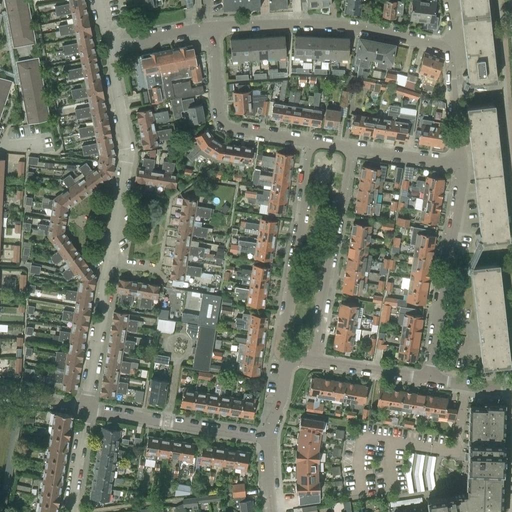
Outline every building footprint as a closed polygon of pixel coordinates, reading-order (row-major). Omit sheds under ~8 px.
[(10,26),(13,44),(33,40),(31,29),(32,29),(31,26),(31,27),(30,22),(30,19),(29,20),(28,15),(29,15),(29,12),(28,12),(27,8),(28,8),(27,5),(26,1),(26,0),(4,0),(6,5),(7,9),(6,9),(9,26),(10,26)] [(68,0),(69,3),(54,6),(55,11),(70,8),(70,9),(85,6),(83,0),(68,0)] [(161,0),(135,0),(136,4),(139,4),(139,9),(162,4),(161,0)] [(192,0),(183,0),(185,8),(192,8),(192,0)] [(221,0),(222,10),(223,10),(223,8),(245,7),(245,9),(248,9),(251,9),(251,7),(259,7),(259,8),(258,0),(221,0)] [(267,0),(268,8),(287,7),(286,0),(267,0)] [(344,0),(343,12),(352,13),(353,0),(344,0)] [(353,0),(352,13),(360,14),(361,3),(367,3),(367,0),(353,0)] [(404,6),(398,6),(399,1),(387,0),(384,0),(382,17),(394,18),(395,15),(402,16),(403,14),(405,15),(406,8),(404,8),(404,6)] [(421,22),(424,1),(415,0),(412,0),(410,20),(421,22)] [(424,0),(424,1),(421,22),(433,23),(435,0),(424,0)] [(468,82),(470,83),(470,84),(495,82),(485,0),(460,0),(469,75),(470,78),(467,78),(467,75),(462,75),(462,76),(465,75),(465,78),(461,85),(465,87),(468,82)] [(70,8),(55,11),(56,16),(71,13),(72,18),(87,15),(85,6),(70,9),(70,8)] [(72,18),(73,23),(58,26),(58,27),(59,31),(74,28),(89,25),(87,15),(72,18)] [(143,17),(133,23),(137,28),(146,22),(143,17)] [(59,31),(41,35),(42,42),(60,38),(60,36),(75,33),(76,38),(91,35),(89,25),(74,28),(59,31)] [(76,38),(77,43),(62,46),(62,51),(78,48),(93,45),(91,35),(76,38)] [(277,60),(275,36),(266,37),(267,58),(273,57),(273,61),(277,60)] [(280,60),(280,57),(286,57),(284,36),(275,36),(277,60),(280,60)] [(302,60),(304,36),(294,36),(293,57),(300,57),(299,60),(302,60)] [(304,36),(302,60),(306,60),(306,57),(312,57),(313,36),(304,36)] [(322,37),(313,36),(312,57),(317,58),(317,61),(321,61),(322,37)] [(257,37),(248,38),(249,59),(255,59),(256,62),(259,61),(257,37)] [(267,58),(266,37),(257,37),(259,61),(262,61),(262,58),(267,58)] [(330,37),(322,37),(321,61),(324,61),(324,58),(330,58),(330,37)] [(339,38),(330,37),(330,58),(336,58),(335,62),(338,62),(339,38)] [(248,38),(239,39),(241,63),(244,63),(244,59),(249,59),(248,38)] [(349,38),(339,38),(338,62),(342,62),(342,59),(348,59),(349,38)] [(241,63),(239,39),(230,39),(231,60),(237,60),(238,63),(241,63)] [(362,67),(368,40),(359,39),(355,56),(360,57),(358,67),(362,67)] [(368,40),(362,67),(367,68),(369,59),(373,59),(377,42),(368,40)] [(386,44),(377,42),(373,59),(377,60),(376,67),(381,68),(386,44)] [(394,46),(386,44),(381,68),(385,69),(387,62),(391,63),(394,46)] [(78,48),(62,51),(63,55),(79,52),(80,58),(95,55),(93,45),(78,48)] [(193,81),(194,81),(201,80),(196,56),(194,56),(192,45),(182,47),(184,58),(185,58),(188,76),(192,75),(193,81)] [(182,47),(172,49),(174,60),(175,60),(177,70),(169,72),(170,80),(188,76),(185,58),(184,58),(182,47)] [(172,49),(156,52),(160,70),(163,86),(166,99),(174,96),(171,84),(170,80),(169,72),(177,70),(175,60),(174,60),(172,49)] [(160,70),(156,52),(141,55),(144,74),(153,72),(156,87),(147,89),(150,103),(165,100),(162,86),(163,86),(160,70)] [(434,83),(436,79),(442,59),(424,53),(418,73),(425,75),(423,81),(426,82),(421,95),(429,98),(434,82),(434,83)] [(81,62),(82,68),(67,71),(67,75),(97,70),(95,59),(81,62)] [(19,75),(39,71),(37,62),(18,66),(19,75)] [(97,70),(67,75),(68,80),(84,77),(85,82),(99,79),(97,70)] [(39,72),(39,71),(19,75),(21,83),(20,83),(23,101),(24,101),(25,104),(24,105),(26,115),(27,115),(28,121),(36,119),(36,123),(48,121),(46,111),(47,111),(46,108),(45,104),(46,104),(45,101),(44,101),(44,97),(44,96),(44,94),(43,94),(42,90),(43,89),(42,87),(41,82),(42,82),(41,79),(40,80),(40,75),(40,72),(39,72)] [(396,75),(386,73),(384,80),(394,83),(396,75)] [(370,79),(352,76),(350,84),(368,87),(369,84),(370,79)] [(0,114),(11,83),(2,80),(3,78),(0,77),(0,114)] [(85,82),(86,87),(70,90),(71,95),(86,92),(101,89),(99,79),(85,82)] [(189,80),(171,84),(174,96),(174,98),(180,97),(203,93),(202,85),(195,86),(191,87),(189,80)] [(282,80),(279,103),(273,102),(271,118),(281,120),(283,103),(285,93),(287,80),(282,80)] [(237,85),(238,92),(233,93),(234,102),(250,101),(262,100),(267,100),(266,95),(250,96),(250,91),(249,92),(249,84),(237,85)] [(86,92),(71,95),(72,100),(87,97),(88,102),(103,99),(101,89),(86,92)] [(343,90),(340,106),(346,107),(349,91),(343,90)] [(418,94),(408,90),(406,96),(416,99),(418,94)] [(283,103),(281,120),(282,121),(286,122),(287,121),(290,121),(293,105),(295,91),(290,91),(288,104),(283,103)] [(293,105),(290,121),(293,122),(294,123),(297,123),(298,123),(299,123),(302,106),(298,106),(300,92),(295,91),(293,105)] [(314,92),(313,96),(309,124),(319,126),(321,109),(317,109),(320,93),(314,92)] [(302,106),(299,123),(300,123),(301,124),(304,124),(305,124),(309,124),(313,96),(308,95),(306,107),(302,106)] [(180,97),(174,98),(170,99),(173,119),(181,117),(180,112),(188,110),(190,123),(204,120),(202,112),(201,112),(200,105),(194,106),(192,98),(181,100),(180,97)] [(105,109),(103,99),(88,102),(89,107),(90,112),(105,109)] [(270,101),(267,100),(262,100),(250,101),(234,102),(235,113),(242,112),(242,114),(254,116),(255,107),(262,106),(261,114),(267,115),(270,101)] [(480,241),(483,242),(483,243),(507,240),(492,105),(467,108),(481,233),(483,233),(483,236),(480,237),(480,233),(474,234),(475,234),(478,234),(478,236),(474,244),(478,246),(480,241)] [(400,106),(399,111),(415,114),(416,109),(400,106)] [(337,128),(339,116),(340,110),(326,108),(323,126),(337,128)] [(105,109),(90,112),(75,115),(76,119),(91,117),(92,121),(107,118),(105,109)] [(167,111),(152,114),(151,109),(136,112),(138,121),(168,115),(167,111)] [(398,117),(394,139),(406,141),(407,140),(406,140),(407,134),(413,135),(416,116),(398,113),(398,116),(398,117)] [(352,115),(352,118),(350,131),(349,131),(349,132),(361,134),(364,116),(352,114),(351,115),(352,115)] [(387,114),(386,120),(383,137),(394,139),(398,117),(398,116),(387,114)] [(168,115),(138,121),(139,130),(154,127),(153,123),(169,120),(168,115)] [(375,118),(364,116),(361,134),(372,135),(375,118)] [(92,121),(93,125),(78,128),(79,133),(94,130),(109,127),(107,118),(92,121)] [(375,118),(372,135),(383,137),(386,120),(375,118)] [(429,122),(428,126),(421,125),(418,142),(430,144),(432,127),(433,122),(429,122)] [(439,123),(433,122),(432,127),(430,144),(441,146),(444,129),(439,128),(439,123)] [(94,130),(79,133),(80,138),(95,135),(96,139),(110,136),(109,127),(94,130)] [(154,127),(139,130),(141,139),(171,133),(170,128),(155,131),(154,127)] [(194,138),(197,143),(189,151),(190,152),(185,156),(188,159),(210,137),(206,130),(194,138)] [(172,138),(171,133),(141,139),(143,148),(157,145),(157,141),(172,138)] [(96,143),(81,146),(82,151),(97,148),(112,145),(110,136),(96,139),(96,143)] [(212,138),(210,137),(188,159),(191,162),(195,158),(196,158),(200,154),(206,158),(207,156),(209,153),(216,141),(212,138)] [(216,141),(209,153),(207,156),(214,161),(219,162),(223,144),(221,144),(216,141)] [(223,144),(219,162),(225,163),(225,159),(230,160),(232,146),(223,144)] [(97,148),(82,151),(83,156),(98,153),(99,157),(98,162),(113,164),(115,154),(114,154),(112,145),(97,148)] [(232,146),(230,160),(234,161),(234,164),(239,165),(241,147),(232,146)] [(241,147),(239,165),(243,166),(244,162),(249,163),(251,149),(241,147)] [(276,152),(275,157),(262,155),(257,155),(256,159),(261,160),(274,163),(290,165),(292,155),(276,152)] [(43,163),(41,162),(42,158),(27,156),(26,164),(43,166),(43,163)] [(143,158),(141,168),(137,167),(135,181),(145,182),(148,159),(143,158)] [(154,160),(148,159),(145,182),(155,184),(157,171),(153,170),(154,160)] [(274,163),(261,160),(260,165),(274,167),(273,172),(289,174),(289,173),(291,172),(291,169),(290,168),(290,165),(274,163)] [(161,171),(157,171),(155,184),(164,186),(168,162),(163,161),(161,171)] [(97,167),(96,169),(105,181),(110,177),(111,177),(113,164),(98,162),(97,167)] [(168,162),(164,186),(174,187),(177,174),(172,173),(174,163),(168,162)] [(86,163),(82,166),(97,187),(105,181),(96,169),(92,171),(86,163)] [(378,181),(378,180),(379,168),(378,168),(378,169),(363,166),(363,165),(362,165),(360,178),(378,181)] [(97,187),(82,166),(78,168),(84,177),(80,180),(89,192),(97,187)] [(289,174),(273,172),(272,176),(259,174),(258,179),(272,181),(288,184),(288,181),(289,180),(290,176),(289,175),(289,174)] [(89,192),(80,180),(76,183),(69,174),(65,177),(72,186),(81,198),(89,192)] [(426,176),(425,182),(416,181),(415,187),(424,188),(441,191),(443,178),(442,179),(437,178),(433,178),(427,177),(427,176),(426,176)] [(72,186),(65,177),(61,180),(68,189),(63,192),(72,204),(81,198),(72,186)] [(360,178),(358,188),(376,191),(381,192),(382,180),(378,180),(378,181),(360,178)] [(272,181),(258,179),(257,182),(257,184),(271,186),(270,191),(286,193),(286,192),(288,191),(288,188),(287,187),(287,184),(288,184),(272,181)] [(358,188),(356,200),(374,203),(376,191),(358,188)] [(424,188),(422,199),(440,202),(441,191),(424,188)] [(255,197),(255,198),(256,198),(269,200),(285,203),(285,199),(286,198),(287,195),(286,194),(286,193),(270,191),(264,190),(263,194),(256,193),(256,194),(255,197)] [(48,200),(48,205),(67,208),(72,204),(63,192),(53,199),(53,201),(48,200)] [(183,198),(181,209),(210,213),(211,209),(195,206),(196,200),(183,198)] [(256,198),(255,203),(268,205),(266,214),(279,216),(279,212),(283,212),(285,203),(269,200),(256,198)] [(440,202),(422,199),(420,210),(438,213),(440,202)] [(374,203),(356,200),(354,212),(355,212),(355,211),(371,214),(371,215),(372,215),(374,203)] [(67,208),(48,205),(41,204),(41,209),(51,210),(50,216),(65,218),(67,208)] [(225,204),(220,210),(225,214),(229,208),(225,204)] [(210,213),(181,209),(179,218),(193,221),(194,216),(209,218),(210,213)] [(438,213),(420,210),(419,222),(420,221),(435,224),(435,225),(436,225),(438,213)] [(38,224),(38,229),(44,229),(63,232),(65,220),(65,218),(50,216),(50,218),(49,225),(38,224)] [(179,218),(178,228),(207,233),(208,228),(192,226),(193,221),(179,218)] [(396,224),(408,226),(409,220),(397,218),(396,224)] [(244,227),(275,231),(276,221),(260,219),(259,224),(245,222),(244,227)] [(380,229),(392,231),(393,224),(381,222),(380,229)] [(351,235),(368,238),(370,226),(352,223),(351,235)] [(275,231),(244,227),(243,232),(258,234),(257,238),(273,241),(274,240),(275,239),(275,236),(274,235),(275,231)] [(207,233),(178,228),(176,238),(190,240),(191,235),(206,238),(207,233)] [(55,247),(67,238),(63,232),(44,229),(43,234),(48,235),(47,236),(55,247)] [(417,234),(416,240),(411,239),(410,244),(415,245),(432,248),(434,236),(417,234)] [(351,235),(349,246),(367,249),(368,242),(372,243),(373,238),(368,238),(351,235)] [(55,247),(58,251),(49,257),(52,261),(73,246),(67,238),(55,247)] [(190,240),(176,238),(175,248),(203,253),(204,248),(189,246),(190,240)] [(257,238),(256,243),(238,240),(237,245),(239,245),(245,246),(256,248),(272,250),(272,247),(274,246),(274,243),(273,242),(273,241),(257,238)] [(230,244),(229,253),(236,254),(237,245),(230,244)] [(245,246),(239,245),(238,250),(255,253),(254,258),(270,260),(272,250),(256,248),(245,246)] [(415,245),(413,256),(431,259),(432,248),(415,245)] [(73,246),(52,261),(54,265),(64,259),(66,263),(79,254),(73,246)] [(349,246),(347,258),(370,261),(371,255),(366,255),(367,249),(349,246)] [(203,253),(175,248),(173,258),(187,260),(187,255),(203,257),(203,253)] [(66,263),(70,267),(61,273),(63,277),(85,262),(79,254),(66,263)] [(431,259),(413,256),(411,268),(429,270),(431,259)] [(187,260),(173,258),(171,268),(200,273),(201,268),(186,265),(187,260)] [(347,258),(345,268),(363,271),(364,265),(369,266),(370,261),(347,258)] [(90,270),(85,262),(63,277),(66,281),(75,275),(78,279),(90,270)] [(508,365),(497,264),(472,267),(482,359),(483,359),(484,368),(508,365)] [(29,273),(38,274),(40,267),(30,265),(29,273)] [(242,269),(241,274),(267,278),(269,268),(253,266),(252,270),(242,269)] [(200,273),(171,268),(170,278),(183,280),(184,274),(199,277),(200,273)] [(345,268),(343,280),(361,283),(361,282),(365,283),(367,271),(363,271),(345,268)] [(411,268),(409,279),(427,281),(429,270),(411,268)] [(79,280),(78,286),(93,289),(95,276),(94,275),(90,270),(78,279),(79,280)] [(250,285),(266,287),(267,278),(241,274),(240,279),(244,279),(243,284),(250,285)] [(125,304),(128,281),(119,279),(117,292),(121,293),(120,303),(125,304)] [(427,281),(409,279),(408,290),(425,292),(427,281)] [(361,283),(343,280),(342,290),(360,293),(361,283)] [(138,283),(128,281),(125,304),(131,305),(132,295),(136,295),(138,283)] [(138,283),(136,295),(141,296),(139,307),(145,308),(149,284),(138,283)] [(149,284),(145,308),(150,309),(152,298),(157,299),(159,286),(149,284)] [(267,289),(266,288),(266,287),(250,285),(249,289),(235,287),(234,291),(238,292),(264,297),(265,293),(266,292),(267,289)] [(78,286),(77,291),(66,289),(66,294),(91,298),(93,289),(78,286)] [(425,292),(408,290),(403,289),(402,295),(407,295),(406,301),(424,304),(425,292)] [(264,297),(238,292),(238,297),(248,299),(247,304),(263,306),(264,297)] [(202,293),(198,316),(182,313),(180,321),(186,322),(198,324),(215,327),(220,296),(202,293)] [(91,298),(66,294),(65,299),(76,301),(75,307),(89,309),(91,298)] [(383,304),(396,306),(397,300),(384,297),(383,304)] [(338,315),(356,318),(358,306),(340,303),(338,315)] [(396,306),(383,304),(382,310),(395,313),(396,306)] [(231,314),(232,308),(221,306),(220,312),(231,314)] [(75,307),(74,312),(63,310),(62,315),(88,319),(89,309),(75,307)] [(168,311),(159,310),(158,318),(167,319),(168,311)] [(137,321),(127,319),(128,314),(113,311),(112,323),(136,327),(137,321)] [(405,313),(399,312),(397,324),(402,325),(420,328),(422,316),(421,316),(405,314),(405,313)] [(88,319),(62,315),(61,320),(72,322),(71,327),(86,329),(88,319)] [(235,317),(235,322),(265,327),(266,317),(251,315),(250,320),(235,317)] [(338,315),(337,326),(354,329),(356,318),(338,315)] [(167,319),(158,318),(156,331),(172,334),(174,321),(174,320),(167,319)] [(211,351),(215,327),(198,324),(186,322),(185,331),(191,339),(196,340),(191,368),(208,371),(208,370),(209,364),(210,358),(211,351)] [(265,327),(235,322),(234,328),(248,330),(248,334),(264,336),(264,335),(265,334),(266,331),(265,330),(265,327)] [(136,327),(112,323),(110,333),(125,335),(125,330),(136,332),(136,327)] [(420,328),(402,325),(401,336),(418,339),(420,328)] [(354,329),(337,326),(335,337),(352,340),(354,329)] [(71,327),(70,332),(59,331),(59,332),(59,336),(85,339),(86,329),(71,327)] [(110,333),(108,343),(133,347),(134,342),(124,340),(125,335),(110,333)] [(248,334),(247,339),(234,337),(234,340),(231,340),(231,341),(239,342),(262,346),(263,343),(264,342),(264,339),(263,338),(264,336),(248,334)] [(85,339),(59,336),(58,340),(69,342),(68,347),(83,350),(85,339)] [(418,339),(401,336),(399,347),(416,350),(418,339)] [(352,340),(335,337),(333,348),(351,351),(352,340)] [(262,349),(262,346),(239,342),(237,352),(261,355),(262,353),(263,350),(262,349)] [(133,347),(108,343),(107,354),(121,356),(122,351),(132,353),(133,347)] [(83,350),(68,347),(67,353),(56,351),(55,356),(81,360),(83,350)] [(416,350),(399,347),(397,359),(398,359),(398,358),(414,361),(414,362),(415,362),(416,350)] [(224,353),(211,351),(210,358),(223,359),(224,353)] [(261,355),(237,352),(236,361),(238,362),(259,365),(260,362),(261,361),(261,358),(260,357),(261,355)] [(107,354),(105,364),(120,366),(130,368),(131,362),(121,360),(121,356),(107,354)] [(152,362),(159,363),(167,365),(169,357),(153,354),(152,362)] [(81,360),(55,356),(55,360),(66,362),(65,368),(80,371),(81,360)] [(259,365),(238,362),(237,371),(242,372),(258,375),(259,365)] [(25,368),(23,376),(30,377),(32,364),(27,364),(26,369),(25,368)] [(134,368),(130,368),(120,366),(105,364),(103,374),(118,376),(119,371),(133,373),(134,368)] [(53,372),(52,377),(78,381),(80,371),(65,368),(64,374),(53,372)] [(210,374),(198,372),(197,378),(209,380),(210,374)] [(118,376),(103,374),(102,384),(126,388),(127,383),(117,381),(118,376)] [(78,381),(52,377),(51,381),(62,383),(61,389),(76,391),(78,381)] [(319,397),(322,379),(311,377),(308,395),(319,397)] [(166,382),(150,379),(149,385),(151,386),(148,402),(163,404),(166,382)] [(322,379),(319,397),(331,398),(333,381),(322,379)] [(345,383),(333,381),(331,398),(342,400),(345,383)] [(345,383),(342,400),(353,402),(356,384),(345,383)] [(126,388),(102,384),(100,395),(115,397),(115,392),(126,394),(126,388)] [(356,384),(353,402),(365,404),(365,403),(364,403),(367,387),(368,387),(368,386),(356,384)] [(192,408),(195,392),(188,390),(189,388),(183,387),(180,406),(192,408)] [(388,407),(391,390),(379,388),(376,406),(388,407)] [(144,391),(135,389),(134,401),(142,402),(144,391)] [(402,392),(391,390),(388,407),(399,409),(402,392)] [(202,411),(204,410),(207,393),(195,392),(192,408),(198,409),(198,410),(202,411)] [(410,411),(413,393),(402,392),(399,409),(410,411)] [(210,412),(210,411),(216,412),(219,395),(207,393),(204,410),(205,410),(206,411),(210,412)] [(243,399),(242,399),(240,416),(252,418),(255,399),(251,398),(252,394),(244,393),(243,399)] [(424,395),(413,393),(410,411),(421,413),(424,395)] [(225,415),(226,414),(228,414),(231,397),(219,395),(216,412),(221,413),(222,414),(225,415)] [(424,395),(421,413),(432,414),(435,397),(424,395)] [(233,416),(234,415),(240,416),(242,399),(231,397),(228,414),(229,416),(233,416)] [(435,397),(432,414),(431,421),(437,421),(438,415),(447,417),(447,420),(454,421),(456,409),(445,407),(447,399),(435,397)] [(499,511),(504,405),(484,404),(484,407),(469,406),(466,493),(426,499),(428,511),(499,511)] [(53,412),(51,424),(70,427),(72,415),(53,412)] [(300,417),(299,425),(299,426),(298,428),(322,432),(323,421),(300,417)] [(71,431),(70,428),(70,427),(51,424),(48,446),(67,449),(69,437),(71,435),(71,431)] [(100,434),(101,435),(100,440),(117,443),(119,431),(102,428),(102,429),(100,430),(100,434)] [(322,432),(298,428),(299,429),(299,431),(299,433),(298,433),(297,438),(321,442),(319,441),(321,432),(322,432)] [(156,455),(159,438),(148,436),(145,456),(150,457),(150,454),(156,455)] [(164,439),(159,438),(156,455),(168,457),(171,440),(170,440),(169,439),(165,438),(164,439)] [(320,451),(321,442),(297,438),(296,444),(297,445),(297,446),(297,448),(296,449),(295,449),(295,450),(320,451)] [(172,440),(171,440),(168,457),(179,459),(182,442),(177,441),(176,440),(173,439),(172,440)] [(117,443),(100,440),(100,441),(98,442),(98,446),(99,447),(98,452),(115,455),(119,455),(120,451),(116,450),(117,443)] [(182,442),(179,459),(186,460),(186,462),(191,463),(194,444),(182,442)] [(211,464),(214,447),(202,445),(199,464),(204,465),(204,463),(211,464)] [(66,464),(65,461),(67,449),(48,446),(42,480),(61,483),(63,471),(65,468),(66,464)] [(219,448),(214,447),(211,464),(223,466),(225,449),(224,449),(224,447),(220,447),(219,448)] [(225,449),(223,466),(234,467),(237,451),(231,450),(231,449),(227,448),(226,449),(225,449)] [(318,462),(319,452),(320,452),(320,451),(295,450),(295,451),(295,453),(295,460),(318,462)] [(248,453),(237,451),(234,467),(241,468),(240,471),(245,471),(248,453)] [(115,455),(98,452),(98,453),(97,453),(96,457),(97,458),(96,463),(113,466),(117,467),(118,462),(114,462),(115,455)] [(431,478),(434,455),(408,452),(404,484),(416,485),(416,489),(432,491),(433,484),(421,483),(422,476),(431,478)] [(317,471),(317,462),(318,462),(295,460),(294,461),(296,461),(296,462),(296,464),(296,466),(295,466),(295,472),(317,471)] [(93,473),(95,474),(94,475),(111,478),(113,466),(96,463),(95,468),(94,469),(93,473)] [(318,481),(317,471),(295,472),(295,478),(296,478),(296,482),(295,482),(318,481)] [(92,484),(93,485),(92,487),(110,489),(111,478),(94,475),(93,480),(92,481),(92,484)] [(60,497),(59,495),(61,483),(42,480),(39,502),(57,505),(58,505),(59,501),(60,497)] [(319,493),(319,481),(318,481),(295,482),(295,493),(319,493)] [(189,494),(190,484),(175,483),(174,494),(189,494)] [(232,491),(245,489),(244,483),(231,485),(232,490),(232,491)] [(90,496),(91,497),(91,498),(108,501),(110,489),(92,487),(92,491),(90,492),(90,496)] [(245,496),(245,489),(232,491),(235,509),(240,508),(240,502),(244,502),(243,496),(245,496)] [(252,511),(251,501),(244,502),(240,502),(240,508),(240,511),(252,511)] [(56,511),(57,505),(39,502),(36,511),(56,511)]
